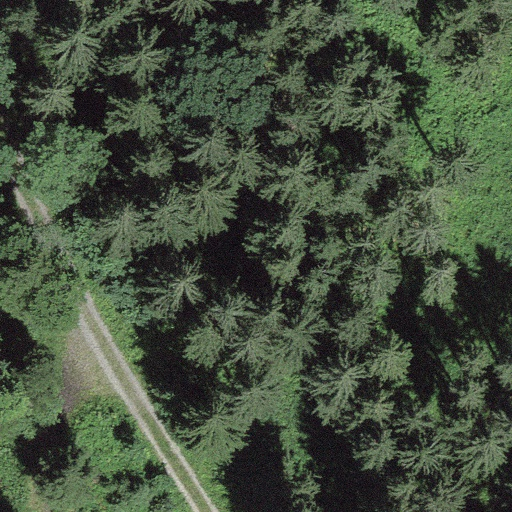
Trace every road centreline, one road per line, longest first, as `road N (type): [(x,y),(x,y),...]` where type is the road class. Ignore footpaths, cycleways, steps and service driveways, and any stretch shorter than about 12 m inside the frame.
road 1 (track): [(0,63),(95,315),(219,511)]
road 2 (track): [(95,315),(56,404),(47,511)]
